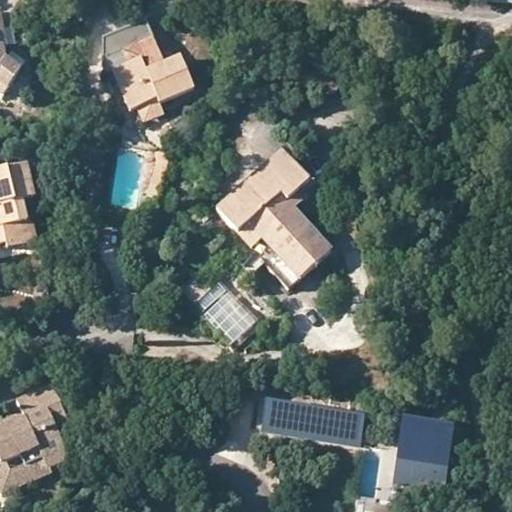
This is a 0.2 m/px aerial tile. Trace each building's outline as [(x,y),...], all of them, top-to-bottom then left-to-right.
[(0,91),(3,93),(20,69),(5,59),(3,48),(8,46),(2,21),(0,20),(0,91)] [(159,102),(161,106),(195,91),(182,60),(164,68),(145,23),(104,41),(102,70),(119,108),(126,105),(130,114),(139,110),(159,102)] [(165,115),(161,106),(159,102),(139,110),(145,123),(165,115)] [(170,161),(168,154),(157,157),(159,164),(148,197),(159,201),(170,161)] [(217,215),(256,257),(266,266),(289,291),(332,253),(294,213),(285,205),(299,192),(311,183),(284,154),(217,215)] [(0,249),(9,247),(10,253),(29,249),(24,227),(31,226),(29,218),(26,202),(38,200),(31,167),(0,173),(0,249)] [(307,201),(299,192),(285,205),(294,213),(307,201)] [(36,216),(29,218),(31,226),(24,227),(29,249),(42,246),(36,216)] [(249,280),(266,266),(256,257),(241,270),(249,280)] [(212,289),(204,280),(184,299),(193,308),(212,289)] [(0,407),(17,400),(8,381),(0,384),(0,407)] [(0,466),(0,467),(7,464),(21,458),(26,468),(42,461),(47,470),(70,459),(57,427),(68,422),(53,389),(18,404),(24,415),(27,423),(0,434),(0,466)] [(366,416),(265,405),(262,439),(362,450),(366,416)] [(24,415),(0,426),(0,434),(27,423),(24,415)] [(458,432),(406,423),(395,490),(446,499),(458,432)] [(12,474),(26,468),(21,458),(7,464),(12,474)] [(51,476),(47,470),(42,461),(26,468),(12,474),(7,464),(0,467),(0,466),(0,495),(0,497),(51,476)]
